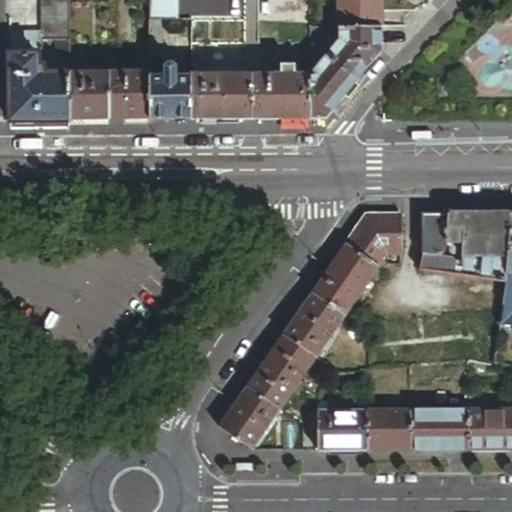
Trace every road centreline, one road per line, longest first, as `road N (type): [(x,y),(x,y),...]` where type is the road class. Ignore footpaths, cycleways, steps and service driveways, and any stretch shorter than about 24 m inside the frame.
road 1 (tertiary): [(328,169),(148,449)]
road 2 (residential): [(180,502),(511,497)]
road 3 (secondary): [(0,172),(328,169)]
road 4 (residential): [(457,0),(363,103),(328,169)]
road 5 (secondary): [(328,169),(511,168)]
